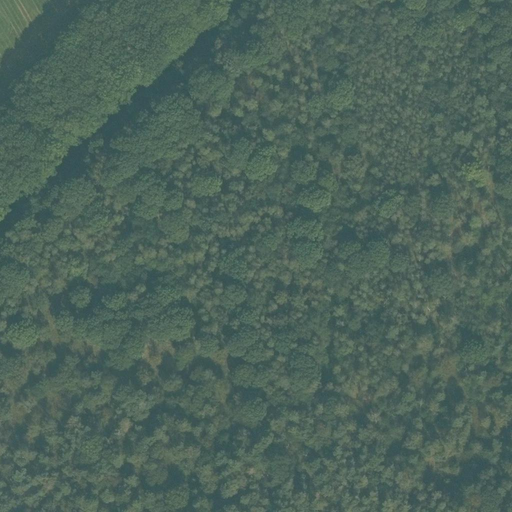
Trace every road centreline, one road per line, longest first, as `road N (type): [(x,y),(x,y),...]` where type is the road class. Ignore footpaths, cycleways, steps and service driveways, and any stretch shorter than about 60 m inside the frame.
road 1 (track): [(511,124),(359,233),(336,236),(122,172),(100,175),(0,268)]
road 2 (unclassified): [(0,179),(198,0)]
